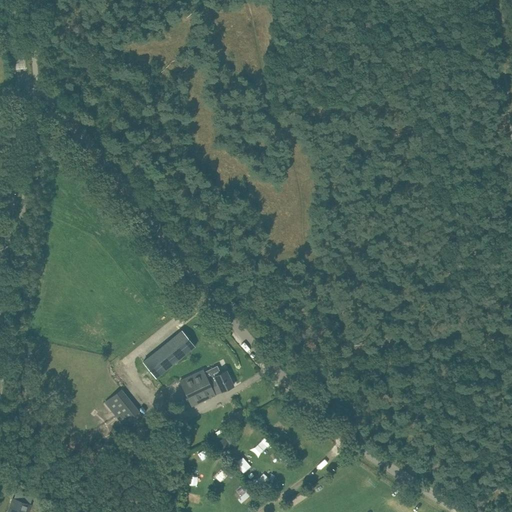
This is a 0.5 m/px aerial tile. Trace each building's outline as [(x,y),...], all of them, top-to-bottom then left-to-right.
[(182,330),(142,361),(155,378),(195,346),(182,330)] [(234,386),(226,370),(208,379),(203,370),(180,381),(192,405),(215,394),(213,390),(219,387),(221,391),(234,386)] [(104,402),(121,424),(138,411),(121,389),(104,402)] [(216,441),(222,452),(232,447),(225,436),(216,441)] [(30,503),(33,495),(16,489),(13,498),(7,511),(28,511),(31,504),(30,503)]
